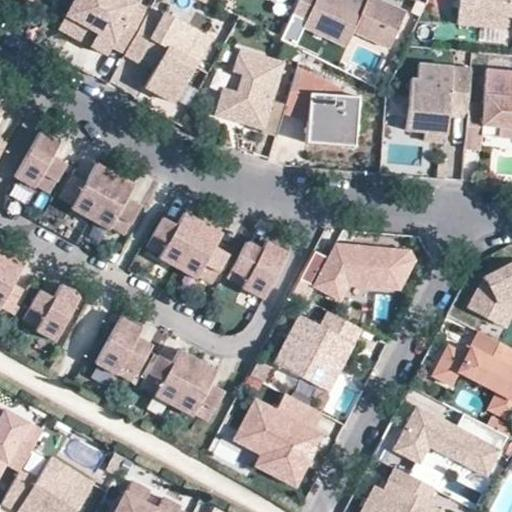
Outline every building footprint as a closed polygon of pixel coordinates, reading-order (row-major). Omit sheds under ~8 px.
[(151,10),(132,0),(76,0),(68,15),(116,42),(113,46),(126,53),(131,45),(151,10)] [(350,32),(374,42),(374,41),(382,25),(394,31),(403,13),(377,1),(375,0),(364,0),(362,6),(348,0),(298,0),(279,41),(292,48),(302,28),(343,47),(350,32)] [(511,0),(463,0),(462,23),(510,28),(511,15),(511,0)] [(204,21),(171,3),(169,8),(156,1),(151,10),(131,45),(145,52),(157,31),(173,39),(152,77),(181,93),(203,55),(189,47),(204,21)] [(116,42),(68,15),(60,28),(109,55),(113,46),(116,42)] [(387,48),(394,31),(382,25),(374,41),(374,42),(387,48)] [(324,47),(317,60),(335,69),(342,56),(324,47)] [(285,63),(242,49),(235,71),(245,74),(239,91),(234,89),(223,95),(218,113),(264,128),(263,131),(278,137),(285,116),(288,105),(274,100),(285,63)] [(472,68),(420,63),(419,79),(412,78),(407,130),(426,131),(425,140),(448,142),(450,116),(451,103),(470,105),(470,102),(473,68),(472,68)] [(288,105),(285,116),(307,123),(308,143),(357,141),(356,91),(339,91),(339,86),(300,69),(288,105)] [(511,70),(488,69),(485,104),(470,102),(470,105),(469,118),(466,152),(482,153),(483,138),(499,140),(500,130),(511,131),(511,70)] [(470,105),(451,103),(450,116),(469,118),(470,105)] [(511,131),(500,130),(499,140),(501,140),(511,141),(511,131)] [(56,141),(36,131),(11,176),(31,187),(33,184),(47,192),(63,162),(49,154),(56,141)] [(132,181),(94,162),(83,181),(70,174),(57,197),(71,204),(69,207),(108,227),(109,225),(123,232),(139,202),(125,195),(132,181)] [(221,229),(184,210),(177,222),(163,214),(146,245),(160,252),(159,255),(197,275),(199,273),(213,280),(229,250),(214,242),(221,229)] [(262,296),(286,250),(265,238),(261,246),(245,238),(227,275),(241,283),(241,284),(262,296)] [(402,289),(417,260),(408,249),(335,243),(327,256),(317,250),(302,279),(342,300),(350,284),(402,289)] [(9,285),(19,265),(0,254),(0,309),(10,315),(24,292),(9,285)] [(511,263),(486,277),(469,309),(494,322),(505,300),(511,296),(511,263)] [(55,341),(79,296),(57,284),(53,292),(38,284),(19,320),(34,328),(33,330),(55,341)] [(511,296),(505,300),(494,322),(507,329),(511,319),(511,296)] [(350,355),(357,341),(362,344),(364,340),(368,331),(334,313),(328,325),(307,314),(281,362),(323,384),(341,350),(350,355)] [(140,330),(118,319),(94,364),(115,376),(116,374),(131,382),(150,346),(135,338),(140,330)] [(511,398),(511,347),(481,331),(472,348),(476,350),(473,357),(469,355),(450,345),(434,375),(454,386),(461,371),(503,393),(511,398)] [(362,344),(357,341),(350,355),(341,350),(323,384),(337,391),(362,344)] [(215,369),(178,349),(170,362),(157,354),(140,384),(154,392),(153,395),(191,415),(193,412),(207,420),(222,389),(208,382),(215,369)] [(255,399),(239,431),(276,450),(266,471),(297,486),(323,433),(316,430),(325,413),(286,392),(276,410),(255,399)] [(511,420),(511,398),(503,393),(494,411),(511,420)] [(45,429),(0,403),(0,467),(4,469),(9,459),(23,467),(45,429)] [(489,476),(510,436),(465,413),(458,426),(418,405),(395,449),(422,463),(431,446),(489,476)] [(239,431),(234,440),(262,454),(256,466),(266,471),(276,450),(239,431)] [(110,467),(119,472),(127,457),(118,452),(110,467)] [(74,511),(89,486),(46,462),(33,484),(18,476),(0,509),(6,511),(17,511),(20,508),(27,511),(74,511)] [(376,486),(362,511),(444,511),(444,510),(430,503),(438,489),(397,468),(390,482),(394,484),(389,493),(376,486)] [(133,480),(116,511),(185,511),(181,510),(183,506),(165,497),(158,510),(146,503),(152,490),(133,480)] [(394,484),(390,482),(385,491),(389,493),(394,484)] [(152,490),(146,503),(158,510),(165,497),(152,490)]
